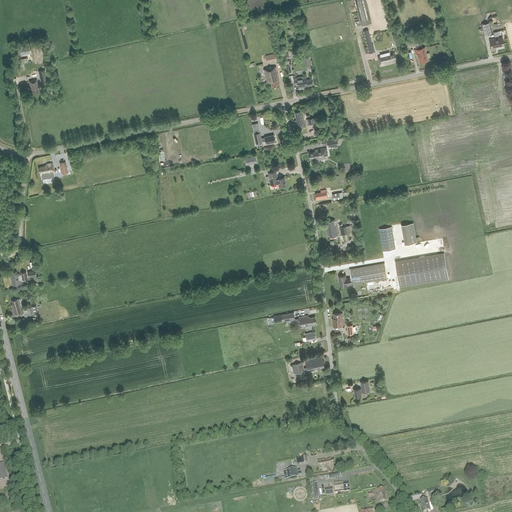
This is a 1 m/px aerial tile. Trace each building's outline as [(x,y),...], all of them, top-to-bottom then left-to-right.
[(365,0),(355,0),(355,1),(361,22),(362,25),(371,23),(370,19),(365,0)] [(492,33),(489,23),(481,25),(484,35),(492,33)] [(375,52),(374,48),(373,44),(372,44),(368,30),(363,31),(368,54),(375,52)] [(498,38),(496,38),(489,40),(492,50),(496,49),(495,48),(504,46),(502,37),(498,38)] [(428,62),(425,47),(422,48),(421,44),(420,38),(406,41),(407,47),(414,46),(415,46),(416,49),(414,50),(415,55),(416,55),(417,58),(418,58),(419,64),(428,62)] [(18,48),(20,56),(30,53),(28,46),(18,48)] [(269,55),(270,61),(275,60),(276,60),(278,60),(277,53),(269,55)] [(394,61),(396,60),(394,53),(378,57),(380,66),(394,63),(394,61)] [(23,59),(19,59),(20,65),(21,70),(22,70),(24,69),(24,66),(23,62),(25,62),(28,62),(28,60),(27,58),(23,59)] [(270,82),(272,87),(279,85),(277,79),(277,77),(278,77),(277,73),(276,73),(275,71),(276,71),(275,67),(263,70),(264,75),(265,75),(266,78),(265,78),(266,83),(270,82)] [(44,70),(38,72),(41,83),(47,82),(44,70)] [(311,79),(307,80),(306,76),(293,78),(294,84),(297,84),(298,90),(308,88),(308,86),(312,85),(311,79)] [(32,93),(39,92),(38,88),(37,80),(29,82),(30,88),(31,88),(32,93)] [(296,128),(305,126),(302,111),(295,112),(296,120),(294,121),(296,128)] [(266,144),(275,142),(274,135),(265,137),(265,138),(261,139),(260,133),(254,134),(256,144),(262,143),(262,142),(266,141),(266,144)] [(328,147),(339,145),(337,138),(326,140),(328,147)] [(310,161),(325,159),(324,156),(327,156),(326,148),(323,148),(314,150),(315,152),(309,153),(310,161)] [(245,158),(247,165),(256,163),(255,156),(245,158)] [(54,173),(52,163),(46,164),(46,165),(44,166),(45,167),(39,168),(40,176),(54,173)] [(284,177),(278,179),(276,171),(268,173),(271,185),(278,184),(279,186),(286,185),(286,184),(286,181),(285,181),(284,177)] [(317,200),(328,198),(326,190),(321,191),(321,192),(315,194),(317,200)] [(336,227),(335,220),(327,221),(328,228),(326,229),(328,238),(338,236),(336,227)] [(404,245),(416,243),(413,223),(400,225),(404,245)] [(341,235),(353,233),(352,227),(351,227),(351,225),(340,227),(340,231),(341,231),(341,235)] [(395,249),(392,227),(379,229),(383,251),(395,249)] [(444,253),(394,261),(399,287),(448,279),(444,253)] [(350,269),(352,281),(350,281),(350,278),(346,278),(346,275),(339,277),(340,282),(339,282),(340,286),(347,285),(352,284),(352,285),(387,279),(384,263),(350,269)] [(20,276),(19,273),(17,274),(16,271),(12,272),(12,274),(10,275),(13,286),(21,284),(21,280),(27,278),(26,272),(21,273),(21,275),(20,276)] [(12,301),(13,305),(11,306),(13,316),(22,314),(20,305),(19,305),(19,304),(20,303),(19,299),(12,301)] [(38,313),(36,306),(27,308),(29,316),(38,313)] [(281,315),(283,322),(295,319),(294,312),(281,315)] [(334,314),(334,318),(333,318),(333,327),(344,326),(342,313),(334,314)] [(310,326),(316,325),(315,317),(308,318),(307,315),(299,317),(301,328),(309,326),(308,326),(310,325),(310,326)] [(314,370),(314,369),(324,367),(322,357),(305,361),(308,371),(314,370)] [(303,372),(301,363),(291,365),(294,374),(295,374),(296,378),(303,376),(302,372),(303,372)] [(362,388),(354,390),(355,398),(361,396),(361,393),(370,391),(368,381),(361,382),(362,388)] [(302,464),(308,463),(307,456),(301,457),(301,458),(296,458),(297,464),(302,464)] [(325,460),(325,459),(318,460),(319,469),(327,467),(328,472),(331,472),(330,468),(334,467),(333,460),(331,460),(331,458),(327,458),(327,459),(325,460)] [(283,471),(284,479),(298,477),(296,468),(283,471)] [(349,491),(349,483),(343,483),(343,482),(341,482),(341,481),(334,482),(335,492),(344,491),(349,491)] [(316,482),(312,483),(309,483),(311,498),(318,497),(316,482)] [(378,502),(388,500),(387,493),(385,494),(384,488),(376,489),(377,494),(378,495),(377,495),(378,502)] [(439,495),(439,494),(441,494),(439,488),(437,488),(428,490),(429,498),(439,495)] [(421,511),(430,510),(429,504),(428,503),(429,503),(427,498),(425,499),(420,500),(422,504),(421,504),(421,505),(420,505),(421,511)]
